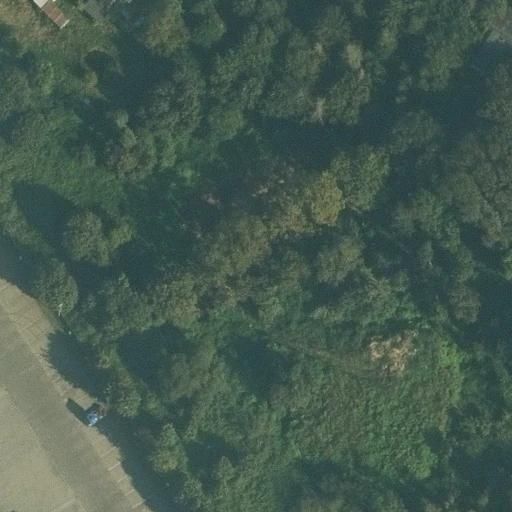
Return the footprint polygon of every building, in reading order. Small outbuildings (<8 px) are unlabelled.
[(38,0),(33,5),(42,14),(51,5),(55,0),(38,0)] [(105,0),(98,8),(105,14),(118,0),(105,0)] [(98,8),(92,2),(83,12),(102,30),(111,20),(105,14),(98,8)] [(70,24),(51,5),(42,14),(61,32),(70,24)] [(499,83),(508,66),(511,68),(511,19),(509,18),(480,74),(499,83)]
